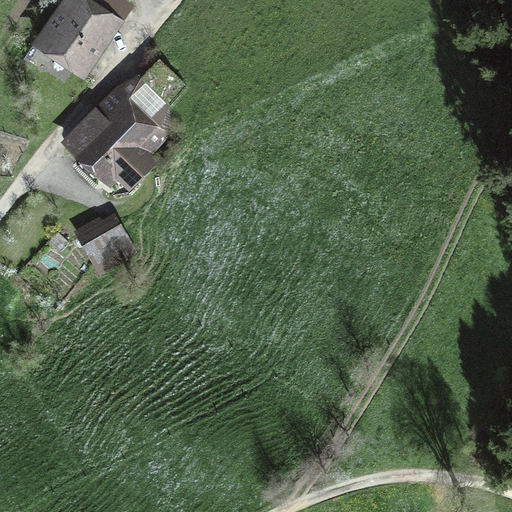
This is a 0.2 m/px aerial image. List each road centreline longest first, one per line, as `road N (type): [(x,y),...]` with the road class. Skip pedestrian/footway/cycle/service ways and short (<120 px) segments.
road 1 (track): [(511,123),(481,167),(374,383),(292,504)]
road 2 (track): [(0,217),(179,0)]
road 3 (track): [(511,487),(402,475),(354,481),(278,511)]
